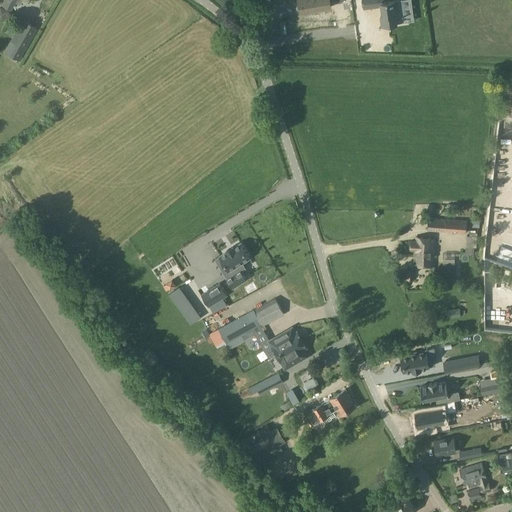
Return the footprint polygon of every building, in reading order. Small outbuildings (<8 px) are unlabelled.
[(4,0),(2,5),(9,9),(14,1),(13,0),(4,0)] [(329,0),(304,0),(306,10),(330,6),(329,0)] [(384,0),(362,0),(364,8),(381,6),(382,16),(381,16),(382,26),(391,25),(392,25),(398,24),(398,23),(407,22),(403,0),(395,0),(385,2),(384,0)] [(0,5),(0,19),(3,22),(5,19),(11,23),(16,14),(0,5)] [(22,19),(9,42),(24,50),(37,28),(22,19)] [(43,64),(58,40),(45,33),(31,57),(43,64)] [(428,218),(427,230),(466,233),(467,221),(428,218)] [(411,241),(411,250),(415,250),(414,265),(435,266),(436,239),(416,237),(416,241),(411,241)] [(227,251),(220,256),(233,276),(232,276),(227,279),(233,287),(246,279),(242,271),(246,269),(245,268),(241,261),(249,256),(246,251),(241,243),(234,247),(233,246),(227,250),(227,251)] [(454,259),(442,259),(442,274),(455,273),(454,259)] [(220,283),(202,294),(209,306),(227,295),(220,283)] [(275,298),(254,309),(262,324),(263,325),(284,314),(275,298)] [(460,308),(447,309),(447,318),(461,316),(460,308)] [(254,309),(219,328),(225,340),(227,343),(241,335),(254,328),(262,324),(254,309)] [(209,310),(200,315),(213,339),(222,334),(209,310)] [(292,327),(269,341),(285,369),(300,360),(298,358),(307,353),(305,348),(306,347),(297,331),(295,332),(292,327)] [(411,354),(402,356),(405,371),(413,370),(413,371),(421,369),(421,368),(429,367),(429,366),(435,365),(434,358),(428,359),(426,352),(417,353),(417,351),(411,352),(411,354)] [(478,355),(445,362),(446,372),(448,371),(448,373),(480,367),(478,355)] [(282,383),(277,374),(249,388),(252,394),(259,391),(260,394),(282,383)] [(317,387),(313,380),(304,385),(308,392),(317,387)] [(429,385),(420,386),(423,401),(437,398),(438,403),(459,399),(458,392),(448,394),(446,381),(437,383),(437,382),(429,384),(429,385)] [(501,390),(499,381),(481,385),(483,394),(501,390)] [(323,403),(312,409),(305,413),(312,424),(319,420),(337,408),(341,414),(356,405),(346,389),(331,398),(323,403)] [(440,408),(418,412),(421,427),(446,422),(444,413),(458,410),(457,400),(439,403),(440,408)] [(494,421),(492,411),(472,415),(474,424),(494,421)] [(280,444),(285,440),(277,428),(271,431),(248,446),(256,459),(280,444)] [(453,438),(435,441),(438,455),(456,452),(453,438)] [(261,467),(285,452),(280,444),(256,459),(261,467)] [(477,455),(476,449),(460,452),(461,458),(477,455)] [(511,456),(511,452),(498,454),(500,468),(511,465),(511,456)] [(482,463),(460,470),(465,485),(468,484),(469,488),(479,485),(479,484),(480,484),(483,492),(490,490),(488,483),(487,479),(482,463)] [(480,488),(468,492),(471,501),(482,497),(480,488)] [(409,497),(386,511),(413,511),(416,510),(409,497)]
